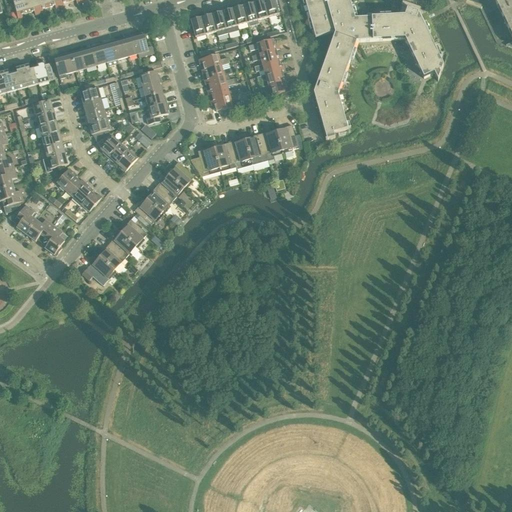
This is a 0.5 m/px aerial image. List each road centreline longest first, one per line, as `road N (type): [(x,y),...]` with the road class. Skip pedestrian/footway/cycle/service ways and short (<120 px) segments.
road 1 (residential): [(193,121),(238,121),(307,99),(287,20)]
road 2 (tertiary): [(0,54),(118,19)]
road 3 (residential): [(125,195),(89,162),(68,93)]
